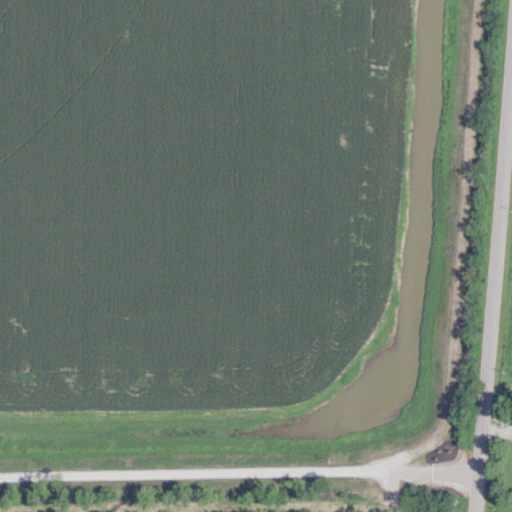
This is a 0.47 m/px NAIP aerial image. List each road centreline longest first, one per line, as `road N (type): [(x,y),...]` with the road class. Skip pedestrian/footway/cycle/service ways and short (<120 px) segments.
road 1 (secondary): [(511,5),(474,511)]
road 2 (residential): [(477,477),(0,478)]
